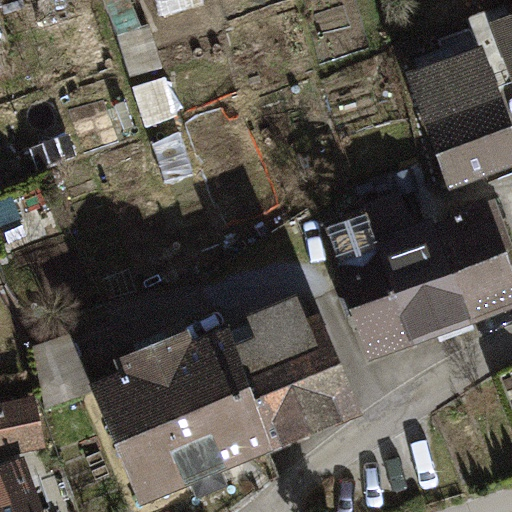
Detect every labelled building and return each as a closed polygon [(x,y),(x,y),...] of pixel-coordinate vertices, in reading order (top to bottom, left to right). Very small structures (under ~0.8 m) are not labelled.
[(511,16),(492,24),(511,81),(511,16)] [(511,124),(484,49),(409,77),(451,191),(511,168),(511,124)] [(468,323),(435,228),(432,221),(414,228),(401,191),(363,205),(366,215),(410,343),(468,323)] [(511,274),(485,199),(456,209),(460,219),(435,228),(468,323),(511,308),(511,274)] [(50,209),(26,217),(35,245),(59,237),(50,209)] [(410,343),(366,215),(324,229),(368,357),(410,343)] [(248,324),(232,330),(280,450),(363,418),(321,313),(306,319),(297,299),(248,318),(248,324)] [(120,376),(91,388),(140,507),(280,450),(232,330),(193,345),(188,333),(115,363),(120,376)] [(35,398),(0,405),(0,456),(46,447),(35,398)] [(42,511),(25,459),(0,468),(0,511),(42,511)]
